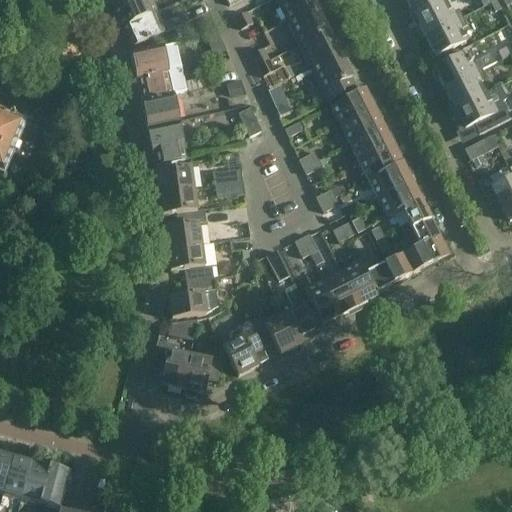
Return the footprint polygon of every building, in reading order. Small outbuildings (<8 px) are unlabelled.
[(107,0),(112,10),(133,0),(107,0)] [(133,0),(112,10),(121,29),(155,14),(150,2),(154,0),(133,0)] [(309,0),(274,0),(286,23),(314,9),(309,0)] [(408,13),(411,20),(444,3),(442,0),(404,0),(410,12),(408,13)] [(495,2),(489,5),(493,14),(499,11),(495,2)] [(444,3),(411,20),(415,26),(417,25),(424,38),(461,19),(457,11),(450,15),(444,3)] [(314,9),(286,23),(298,46),(326,32),(314,9)] [(155,14),(121,29),(130,49),(178,28),(174,19),(160,26),(155,14)] [(240,31),(251,26),(245,14),(234,20),(240,31)] [(461,19),(424,38),(430,51),(428,52),(431,59),(432,60),(439,56),(464,43),(458,31),(465,27),(461,19)] [(326,32),(298,46),(310,70),(338,56),(326,32)] [(141,103),(141,104),(172,97),(171,96),(170,97),(165,74),(166,74),(161,48),(130,55),(135,81),(136,81),(141,103)] [(250,57),(256,68),(268,62),(262,51),(250,57)] [(437,78),(443,91),(481,72),(477,63),(470,67),(463,55),(438,68),(430,72),(431,73),(434,79),(437,78)] [(338,56),(310,70),(327,104),(354,90),(349,80),(350,79),(338,56)] [(268,62),(256,68),(262,79),(273,73),(268,62)] [(481,72),(443,91),(450,104),(448,105),(451,112),(484,95),(478,84),(485,80),(481,72)] [(238,85),(224,89),(227,103),(241,99),(238,85)] [(289,117),(277,91),(265,96),(277,122),(289,117)] [(329,109),(339,128),(372,110),(362,91),(329,109)] [(484,95),(451,112),(454,118),(451,119),(458,133),(472,126),(478,137),(509,121),(499,101),(490,106),(484,95)] [(172,97),(141,104),(146,129),(177,122),(172,97)] [(260,134),(249,110),(237,115),(248,140),(260,134)] [(372,110),(339,128),(348,146),(381,128),(372,110)] [(0,176),(3,178),(24,125),(16,122),(17,121),(5,116),(4,117),(0,115),(0,176)] [(177,122),(146,129),(152,155),(153,155),(155,167),(184,160),(182,149),(183,149),(177,122)] [(288,140),(303,132),(299,124),(284,132),(288,140)] [(381,128),(348,146),(357,165),(391,147),(381,128)] [(496,149),(491,138),(463,152),(469,163),(496,149)] [(391,147),(357,165),(367,183),(400,165),(391,147)] [(298,163),(301,170),(317,162),(313,155),(298,163)] [(317,162),(301,170),(305,177),(320,169),(317,162)] [(400,165),(367,183),(376,201),(410,184),(400,165)] [(155,173),(158,195),(192,191),(189,168),(155,173)] [(211,175),(213,188),(241,184),(240,172),(211,175)] [(511,221),(511,178),(491,190),(508,223),(511,221)] [(241,184),(213,188),(215,200),(243,197),(241,184)] [(410,184),(376,201),(386,220),(400,213),(420,203),(410,184)] [(192,191),(158,195),(161,218),(175,216),(195,213),(192,191)] [(315,200),(318,208),(334,199),(331,192),(315,200)] [(334,199),(318,208),(322,215),(338,207),(334,199)] [(400,213),(418,249),(418,250),(438,239),(420,203),(400,213)] [(163,229),(166,252),(200,248),(197,225),(205,224),(203,212),(195,213),(175,216),(176,228),(163,229)] [(358,220),(350,224),(356,235),(364,232),(358,220)] [(347,225),(339,229),(345,241),(353,237),(347,225)] [(345,241),(339,229),(331,234),(337,245),(345,241)] [(369,234),(374,244),(382,240),(377,230),(369,234)] [(316,253),(308,237),(301,241),(308,257),(316,253)] [(418,249),(401,258),(411,277),(448,258),(438,239),(418,250),(418,249)] [(382,240),(374,244),(380,256),(389,252),(382,240)] [(301,241),(293,245),(301,261),(308,257),(301,241)] [(200,248),(166,252),(169,274),(183,272),(185,284),(212,281),(211,268),(203,269),(200,248)] [(277,284),(289,278),(276,253),(264,259),(277,284)] [(401,258),(364,276),(374,296),(411,277),(401,258)] [(359,265),(340,274),(357,308),(376,299),(374,296),(364,276),(359,265)] [(340,274),(322,284),(339,318),(357,308),(340,274)] [(212,281),(185,284),(186,296),(168,299),(171,321),(205,316),(202,295),(214,293),(212,281)] [(322,284),(303,293),(321,327),(339,318),(322,284)] [(293,311),(284,316),(299,347),(319,336),(294,287),(284,292),(293,311)] [(260,320),(249,325),(262,350),(273,345),(279,357),(299,347),(284,316),(264,326),(260,320)] [(228,336),(231,343),(221,348),(237,379),(257,368),(251,356),(262,350),(249,325),(228,336)] [(160,387),(182,391),(189,358),(177,355),(178,348),(156,343),(151,371),(163,373),(160,387)] [(189,358),(182,391),(184,392),(183,395),(185,398),(193,400),(196,398),(197,394),(204,396),(207,382),(219,384),(224,357),(201,353),(200,360),(189,358)] [(0,456),(0,495),(2,496),(12,459),(0,456)] [(12,459),(2,496),(21,501),(31,464),(12,459)] [(31,464),(21,501),(39,506),(49,469),(31,464)] [(49,469),(39,506),(59,511),(61,505),(71,507),(73,498),(63,495),(69,474),(49,469)]
